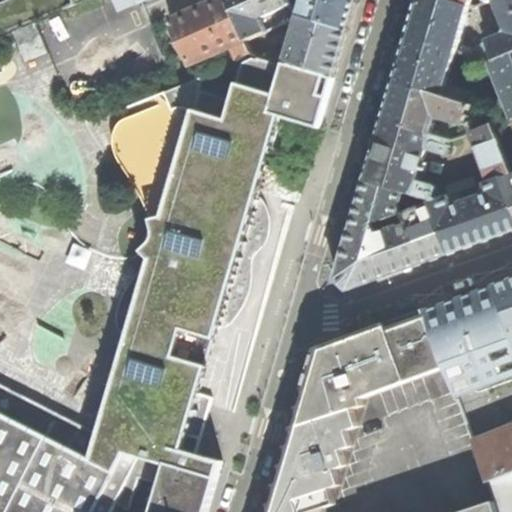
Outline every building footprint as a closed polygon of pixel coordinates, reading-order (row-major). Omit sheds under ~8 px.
[(7,0),(0,3),(0,32),(9,30),(33,21),(76,3),(74,0),(7,0)] [(113,0),(119,13),(147,0),(113,0)] [(214,0),(201,6),(171,19),(191,65),(235,47),(241,61),(255,54),(248,40),(247,41),(228,0),(214,0)] [(228,0),(247,41),(248,40),(267,31),(262,18),(291,5),(288,0),(228,0)] [(305,0),(300,17),(349,31),(357,0),(305,0)] [(419,0),(416,12),(410,35),(458,51),(471,5),(454,0),(419,0)] [(492,63),(511,54),(511,0),(495,0),(508,30),(505,35),(476,46),(481,59),(492,63)] [(341,55),(349,31),(300,17),(286,64),(335,78),(341,55)] [(260,56),(267,31),(248,40),(255,54),(260,56)] [(404,56),(396,81),(444,96),(458,51),(410,35),(404,56)] [(200,395),(213,351),(220,328),(258,196),(282,116),(320,127),(335,78),(286,64),(260,56),(255,54),(241,61),(207,75),(207,76),(180,162),(172,193),(167,195),(164,197),(162,200),(161,203),(161,208),(162,212),(164,218),(156,220),(151,208),(148,209),(153,221),(143,251),(151,259),(129,335),(100,435),(94,459),(0,412),(0,511),(113,511),(117,505),(128,510),(140,477),(163,484),(153,511),(207,511),(210,503),(222,461),(198,454),(213,398),(200,395)] [(511,54),(492,63),(511,111),(511,54)] [(207,76),(180,87),(183,93),(177,95),(173,97),(170,101),(169,105),(168,109),(168,112),(172,117),(159,132),(158,131),(156,135),(155,139),(155,143),(155,147),(156,151),(158,155),(162,159),(168,161),(174,162),(180,162),(207,76)] [(391,99),(385,119),(433,134),(439,116),(466,125),(472,110),(473,105),(444,96),(396,81),(391,99)] [(180,87),(156,96),(160,106),(143,113),(125,121),(125,120),(123,122),(119,126),(116,132),(114,139),(114,145),(116,151),(119,158),(122,164),(132,178),(148,209),(151,208),(156,220),(164,218),(162,212),(161,208),(161,203),(162,200),(164,197),(167,195),(172,193),(180,162),(174,162),(168,161),(162,159),(158,155),(156,151),(155,147),(155,143),(155,139),(156,135),(158,131),(159,132),(172,117),(168,112),(168,109),(169,105),(170,101),(173,97),(177,95),(183,93),(180,87)] [(143,113),(160,106),(156,96),(139,103),(143,113)] [(485,114),(472,110),(466,125),(470,134),(473,133),(480,130),(485,114)] [(376,150),(367,181),(406,193),(435,201),(439,188),(419,182),(424,168),(431,170),(433,163),(426,161),(430,147),(449,153),(452,140),(433,134),(385,119),(376,150)] [(511,165),(496,125),(480,130),(473,133),(492,181),(504,177),(511,174),(511,165)] [(488,240),(511,231),(511,200),(504,177),(492,181),(487,183),(491,193),(454,207),(450,196),(432,202),(449,254),(488,240)] [(360,202),(352,232),(375,224),(399,215),(406,193),(367,181),(360,202)] [(258,196),(220,328),(223,328),(226,327),(231,324),(233,322),(239,314),(244,306),(249,297),(251,290),(252,286),(253,278),(253,271),(253,264),(254,260),(255,256),(258,252),(262,249),(264,246),(267,243),(268,239),(270,234),(271,228),(272,222),(270,216),(269,211),(267,206),(263,200),(258,196)] [(338,279),(349,290),(405,270),(449,254),(432,202),(432,201),(406,211),(410,223),(379,233),(375,224),(352,232),(338,279)] [(125,334),(129,335),(151,259),(129,285),(126,291),(122,301),(119,310),(118,318),(118,324),(120,328),(122,331),(125,334)] [(511,278),(498,284),(511,323),(511,278)] [(463,296),(427,309),(448,367),(455,386),(470,381),(472,386),(474,389),(476,391),(478,392),(482,392),(484,391),(511,381),(511,323),(498,284),(463,296)] [(306,388),(294,429),(355,409),(365,406),(362,399),(448,367),(427,309),(371,330),(317,349),(306,388)] [(0,412),(94,459),(100,435),(0,383),(0,412)] [(326,511),(325,508),(336,504),(332,488),(342,485),(337,469),(348,465),(343,450),(354,446),(349,430),(361,427),(355,409),(294,429),(299,444),(289,448),(295,464),(283,467),(286,475),(288,482),(278,485),(283,502),(272,506),(273,511),(326,511)] [(489,482),(491,482),(511,473),(511,427),(475,443),(489,482)] [(511,511),(511,473),(491,482),(496,503),(499,511),(511,511)] [(470,511),(499,511),(496,503),(470,511)]
